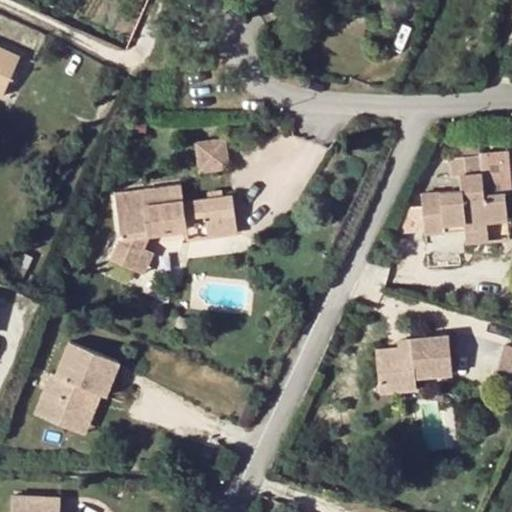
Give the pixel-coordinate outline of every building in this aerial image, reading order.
[(0,45),(0,94),(4,96),(21,55),(0,45)] [(200,138),(204,170),(233,165),(229,135),(200,138)] [(489,221),(509,218),(506,192),(485,194),(480,155),(451,158),(453,178),(460,177),(461,191),(423,195),(427,233),(447,231),(446,223),(467,221),(467,229),(490,226),(489,221)] [(126,235),(116,256),(140,267),(149,244),(154,232),(191,226),(190,215),(211,213),(213,233),(242,229),(237,193),(188,198),(186,183),(120,192),(126,235)] [(490,226),(467,229),(470,244),(511,239),(509,218),(489,221),(490,226)] [(446,223),(447,231),(467,229),(467,221),(446,223)] [(149,244),(140,267),(148,271),(159,248),(149,244)] [(10,275),(22,280),(34,255),(21,250),(10,275)] [(382,390),(418,387),(419,374),(454,371),(451,332),(413,336),(414,345),(401,346),(380,348),(382,390)] [(401,336),(401,346),(414,345),(413,336),(401,336)] [(50,372),(34,412),(72,427),(88,388),(99,393),(105,395),(118,360),(68,340),(55,374),(50,372)] [(501,374),(511,375),(511,344),(506,344),(501,374)] [(99,393),(88,388),(72,427),(84,432),(99,393)] [(63,511),(64,495),(17,492),(15,511),(63,511)]
